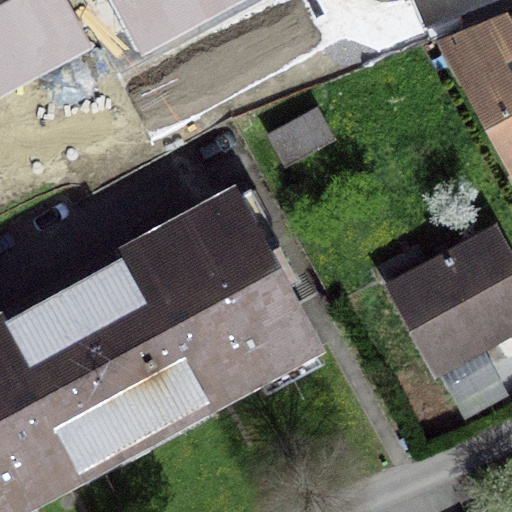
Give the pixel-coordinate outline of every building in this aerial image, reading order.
[(14,0),(18,11),(54,0),(94,0),(99,16),(153,0),(14,0)] [(511,31),(502,13),(433,51),(508,184),(511,182),(511,31)] [(62,287),(145,445),(316,355),(233,198),(62,287)] [(511,261),(492,226),(383,286),(435,379),(511,336),(511,261)] [(0,511),(15,511),(145,445),(62,287),(0,319),(0,511)]
